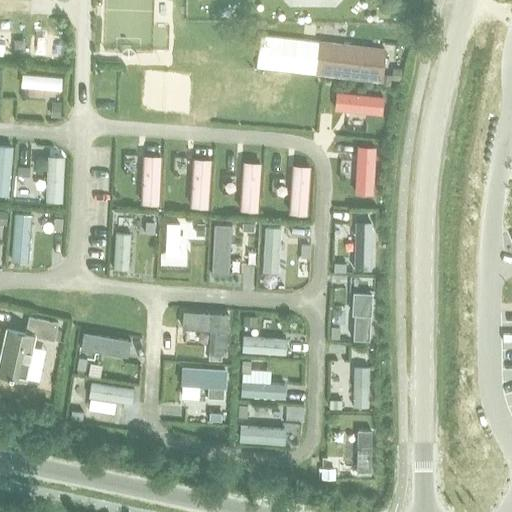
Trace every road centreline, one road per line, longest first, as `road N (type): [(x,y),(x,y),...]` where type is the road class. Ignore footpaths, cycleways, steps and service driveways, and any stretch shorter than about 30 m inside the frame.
road 1 (tertiary): [(422,511),(426,193),(464,0)]
road 2 (unclassified): [(242,511),(0,462)]
